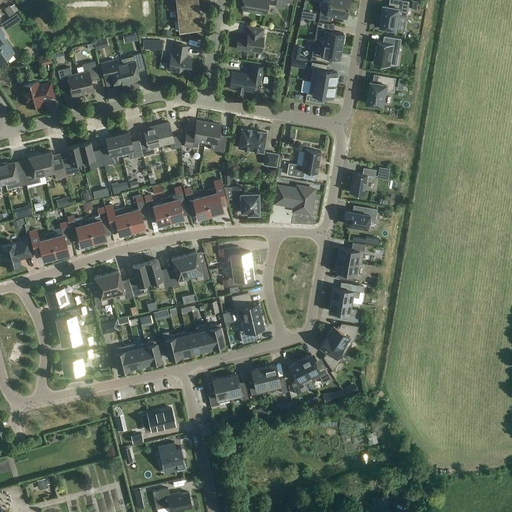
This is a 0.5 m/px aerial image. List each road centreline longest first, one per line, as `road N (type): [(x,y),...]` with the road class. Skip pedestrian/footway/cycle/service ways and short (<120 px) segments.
road 1 (residential): [(21,285),(164,241),(277,231)]
road 2 (residential): [(206,102),(167,96),(11,133)]
road 3 (residential): [(182,367),(213,511)]
road 4 (residential): [(182,367),(40,399)]
road 5 (residential): [(338,125),(206,102)]
road 6 (residential): [(338,125),(364,0)]
road 7 (residential): [(321,234),(306,331),(284,340)]
